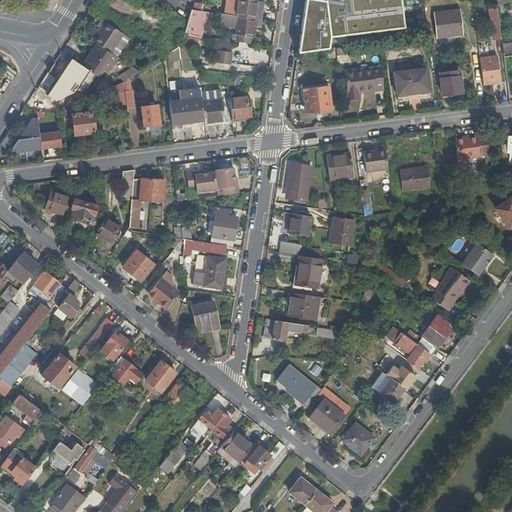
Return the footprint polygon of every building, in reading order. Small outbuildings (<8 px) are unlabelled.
[(238,16),(254,19),(257,1),(251,0),(237,0),(235,16),(238,16)] [(305,0),(297,53),(327,49),(331,37),(407,28),(401,0),(305,0)] [(208,12),(192,9),(188,23),(185,33),(203,36),(208,12)] [(459,12),(433,16),(435,37),(461,33),(459,12)] [(238,16),(235,16),(221,13),(220,26),(237,29),(238,16)] [(255,26),(257,19),(254,19),(238,16),(237,29),(235,41),(237,41),(250,43),(253,26),(255,26)] [(105,22),(100,18),(95,26),(97,28),(94,33),(96,35),(105,22)] [(498,21),(492,21),(495,46),(501,46),(501,44),(498,21)] [(96,35),(92,41),(95,43),(111,53),(124,35),(105,22),(96,35)] [(119,58),(131,40),(124,35),(111,53),(113,54),(119,58)] [(237,44),(237,41),(235,41),(233,40),(232,41),(220,39),(220,42),(214,41),(211,51),(218,52),(217,59),(230,62),(231,53),(232,43),(237,44)] [(511,42),(501,44),(501,46),(502,55),(511,53),(511,42)] [(82,66),(96,75),(98,76),(102,70),(113,54),(111,53),(95,43),(87,55),(90,56),(82,66)] [(348,54),(347,47),(336,48),(336,54),(336,55),(348,54)] [(66,55),(61,52),(50,69),(55,72),(66,55)] [(113,54),(102,70),(108,74),(119,58),(113,54)] [(81,65),(82,66),(90,56),(87,55),(81,65)] [(496,56),(479,59),(481,73),(482,85),(500,83),(496,56)] [(124,83),(129,80),(140,72),(134,68),(120,77),(124,83)] [(379,68),(345,72),(348,97),(358,97),(358,92),(373,90),(374,92),(382,92),(379,68)] [(426,70),(394,73),(397,102),(429,98),(426,70)] [(453,93),(461,92),(459,72),(439,74),(442,95),(453,93)] [(47,73),(38,87),(46,92),(55,78),(52,76),(47,73)] [(249,77),(236,75),(235,85),(243,86),(244,79),(248,80),(249,77)] [(127,105),(127,108),(134,108),(132,91),(131,91),(129,80),(124,83),(125,92),(127,105)] [(208,86),(200,87),(201,95),(208,94),(208,86)] [(328,86),(302,89),(306,113),(311,112),(331,110),(328,86)] [(112,107),(127,105),(125,92),(110,94),(112,107)] [(230,99),(233,120),(253,117),(250,97),(230,99)] [(169,103),(172,126),(192,123),(192,120),(204,119),(202,104),(201,99),(189,101),(169,103)] [(204,122),(204,125),(224,122),(222,101),(202,104),(204,119),(204,122)] [(144,127),(146,126),(147,126),(151,126),(151,130),(152,130),(152,131),(151,131),(151,134),(160,133),(158,106),(156,106),(155,103),(149,104),(149,102),(141,103),(144,127)] [(82,134),(87,134),(95,133),(95,132),(102,131),(101,122),(94,122),(93,113),(73,115),(73,118),(74,126),(75,135),(82,134)] [(38,119),(32,118),(12,149),(17,153),(41,150),(39,135),(38,119)] [(13,126),(5,137),(10,141),(18,129),(13,126)] [(442,131),(432,132),(434,148),(444,147),(442,131)] [(59,132),(39,135),(41,150),(61,148),(59,132)] [(485,135),(455,140),(458,160),(480,157),(480,156),(488,155),(485,135)] [(121,146),(108,148),(109,154),(122,152),(121,146)] [(366,172),(387,169),(385,149),(364,152),(366,172)] [(350,154),(327,157),(330,181),(354,178),(350,154)] [(288,190),(287,198),(306,201),(312,167),(291,163),(286,190),(288,190)] [(418,168),(399,171),(402,191),(428,188),(426,169),(418,170),(418,168)] [(224,195),(238,193),(238,187),(235,187),(234,178),(233,169),(216,171),(216,173),(203,175),(194,176),(194,173),(186,174),(188,189),(196,188),(197,193),(217,191),(217,189),(223,188),(224,195)] [(133,179),(134,171),(123,172),(120,200),(131,200),(133,179)] [(129,221),(129,227),(137,227),(138,216),(139,211),(140,200),(163,202),(165,181),(140,178),(133,179),(131,200),(129,221)] [(91,201),(103,199),(101,185),(90,186),(91,201)] [(363,207),(363,208),(371,207),(369,190),(361,191),(363,207)] [(363,207),(361,191),(353,192),(355,207),(363,207)] [(45,209),(63,214),(68,198),(50,192),(45,209)] [(495,209),(500,216),(503,220),(508,228),(511,225),(511,199),(511,198),(495,209)] [(74,213),(73,216),(97,223),(99,217),(95,216),(97,207),(74,200),(71,209),(75,210),(74,213)] [(215,209),(211,237),(233,241),(236,218),(227,217),(227,211),(215,209)] [(311,218),(290,215),(289,221),(286,221),(285,234),(308,237),(311,218)] [(353,220),(333,217),(329,242),(349,245),(353,220)] [(105,219),(96,234),(112,244),(121,229),(105,219)] [(182,239),(191,240),(189,226),(181,227),(181,228),(182,239)] [(415,231),(384,226),(384,232),(381,241),(388,242),(390,233),(414,237),(415,231)] [(175,238),(182,239),(181,228),(174,229),(175,238)] [(169,245),(174,249),(182,239),(175,238),(169,245)] [(174,249),(167,258),(183,257),(183,255),(182,239),(174,249)] [(225,253),(227,246),(191,240),(182,239),(183,255),(191,254),(192,249),(225,253)] [(279,242),(278,252),(298,256),(299,256),(305,257),(306,248),(299,247),(300,245),(279,242)] [(476,242),(461,264),(478,276),(493,255),(476,242)] [(123,268),(128,272),(140,282),(154,265),(136,251),(123,268)] [(346,263),(356,265),(358,253),(352,252),(351,255),(348,255),(346,263)] [(37,267),(22,254),(8,271),(24,284),(37,267)] [(203,286),(208,256),(197,255),(193,285),(203,286)] [(225,259),(208,256),(203,286),(219,289),(221,289),(225,259)] [(305,257),(299,256),(295,285),(317,289),(321,259),(305,257)] [(372,267),(401,288),(406,282),(399,277),(396,281),(380,269),(383,265),(375,259),(372,267)] [(396,281),(399,277),(383,265),(380,269),(396,281)] [(432,300),(448,311),(454,304),(453,303),(459,295),(457,294),(462,288),(463,289),(469,281),(452,268),(446,277),(447,278),(437,292),(438,292),(432,300)] [(59,284),(44,271),(34,284),(49,297),(42,306),(49,312),(55,305),(66,290),(59,284)] [(140,282),(128,272),(126,275),(138,284),(140,282)] [(161,280),(173,290),(174,288),(174,278),(167,272),(161,280)] [(80,284),(74,280),(66,290),(55,305),(58,308),(60,310),(62,311),(70,318),(77,308),(78,307),(75,304),(76,303),(77,302),(70,296),(80,284)] [(178,294),(173,290),(161,280),(151,293),(156,297),(155,300),(166,309),(178,294)] [(1,297),(9,303),(12,299),(18,292),(10,286),(1,297)] [(365,289),(360,303),(366,307),(372,292),(365,289)] [(317,297),(291,293),(288,317),(313,320),(317,297)] [(9,303),(0,314),(0,334),(19,310),(17,307),(12,299),(9,303)] [(191,306),(196,328),(209,326),(210,330),(218,329),(213,303),(191,306)] [(41,304),(0,355),(0,372),(7,364),(17,352),(23,344),(49,312),(42,306),(41,304)] [(81,311),(77,308),(70,318),(62,311),(61,313),(59,312),(57,310),(53,314),(69,327),(81,311)] [(429,354),(431,355),(437,347),(438,348),(444,341),(446,337),(452,330),(449,327),(450,325),(438,315),(425,333),(420,339),(409,330),(405,336),(429,354)] [(275,321),(266,319),(263,338),(272,339),(275,321)] [(275,321),(272,339),(284,342),(286,330),(301,332),(301,331),(307,332),(308,326),(275,321)] [(87,358),(107,334),(101,328),(80,353),(87,358)] [(333,339),(334,331),(317,328),(316,336),(333,339)] [(394,342),(401,333),(398,331),(391,341),(394,342)] [(418,368),(429,354),(405,336),(401,333),(394,342),(403,349),(411,355),(408,358),(407,360),(418,368)] [(127,342),(119,335),(116,338),(113,335),(100,351),(112,360),(127,342)] [(23,344),(17,352),(21,356),(28,348),(23,344)] [(401,352),(408,358),(411,355),(403,349),(401,352)] [(75,367),(59,354),(41,376),(58,389),(75,367)] [(368,362),(377,368),(383,361),(374,354),(368,362)] [(137,383),(143,376),(121,358),(109,373),(113,376),(115,378),(117,379),(123,384),(129,377),(137,383)] [(176,373),(161,361),(145,380),(161,393),(176,373)] [(7,364),(0,372),(0,377),(2,379),(8,384),(18,373),(7,364)] [(301,405),(306,409),(321,390),(316,386),(315,387),(288,366),(276,380),(287,389),(286,390),(302,404),(301,405)] [(69,380),(76,385),(77,383),(89,393),(96,385),(84,375),(85,374),(79,369),(69,380)] [(392,403),(404,388),(382,372),(371,387),(392,403)] [(192,392),(179,381),(166,397),(179,408),(192,392)] [(20,393),(16,390),(11,397),(15,400),(19,394),(20,393)] [(216,408),(223,398),(217,393),(207,407),(208,408),(211,411),(212,411),(211,411),(210,413),(212,415),(213,413),(217,408),(216,408)] [(19,394),(15,400),(13,403),(28,415),(35,421),(35,420),(42,411),(19,394)] [(309,418),(329,434),(344,415),(324,399),(309,418)] [(205,438),(223,414),(217,408),(213,413),(212,415),(210,413),(211,411),(212,411),(211,411),(208,408),(204,413),(204,412),(190,430),(198,436),(200,434),(205,438)] [(240,420),(244,414),(240,411),(236,417),(240,420)] [(201,471),(216,452),(225,440),(224,439),(230,433),(229,432),(233,428),(229,425),(229,426),(228,427),(225,426),(227,424),(230,419),(223,414),(205,438),(204,438),(211,444),(194,466),(201,471)] [(31,426),(35,421),(28,415),(25,419),(30,423),(29,424),(31,426)] [(21,428),(6,416),(0,424),(0,435),(10,443),(19,430),(22,432),(25,427),(23,425),(21,428)] [(374,438),(356,423),(342,440),(360,455),(374,438)] [(252,446),(254,444),(235,429),(233,431),(252,446)] [(236,467),(252,446),(233,431),(225,440),(216,452),(236,467)] [(106,458),(110,454),(91,440),(88,444),(91,447),(106,458)] [(61,456),(63,457),(70,463),(75,457),(77,459),(85,448),(77,443),(72,450),(60,441),(53,450),(61,456)] [(179,442),(166,457),(174,464),(187,448),(179,442)] [(282,449),(284,446),(279,442),(269,455),(263,450),(260,447),(259,446),(243,465),(255,474),(259,469),(263,473),(282,449)] [(115,458),(123,449),(119,446),(112,455),(115,458)] [(106,458),(91,447),(68,476),(74,481),(94,455),(108,466),(111,462),(106,458)] [(24,484),(36,468),(13,450),(2,465),(17,476),(16,478),(24,484)] [(106,458),(111,462),(115,458),(112,455),(110,454),(106,458)] [(102,511),(122,511),(138,492),(115,474),(110,482),(117,488),(107,501),(108,503),(102,511)] [(305,505),(316,491),(300,478),(289,492),(305,505)] [(60,511),(73,511),(83,498),(65,484),(50,505),(60,511)] [(244,497),(251,488),(247,485),(240,493),(244,497)] [(316,491),(305,505),(314,511),(334,511),(329,508),(333,504),(316,491)] [(232,503),(236,507),(244,497),(240,493),(232,503)]
